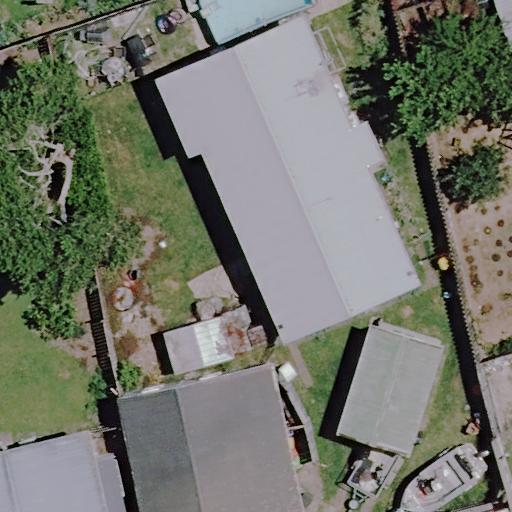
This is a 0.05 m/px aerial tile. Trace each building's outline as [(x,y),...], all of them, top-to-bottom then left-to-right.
[(440,272),(322,5),(180,67),(298,335),(440,272)] [(458,342),(386,319),(351,425),(424,448),(458,342)] [(312,511),(288,370),(141,396),(161,511),(312,511)] [(511,381),(491,389),(511,448),(511,381)] [(0,511),(105,511),(89,426),(0,442),(0,511)]
